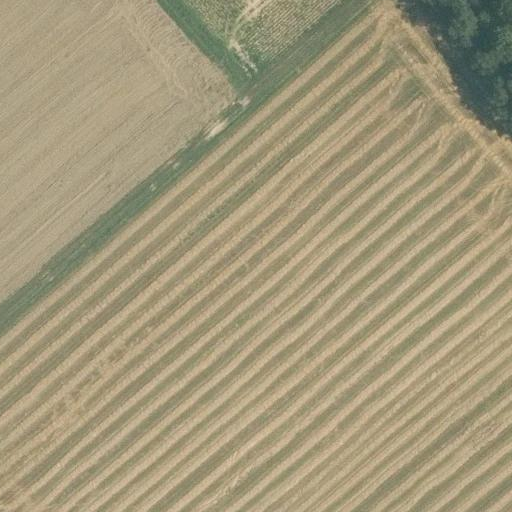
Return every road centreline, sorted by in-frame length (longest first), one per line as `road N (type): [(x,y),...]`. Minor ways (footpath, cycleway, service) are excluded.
road 1 (track): [(389,0),(0,339)]
road 2 (track): [(511,95),(427,0)]
